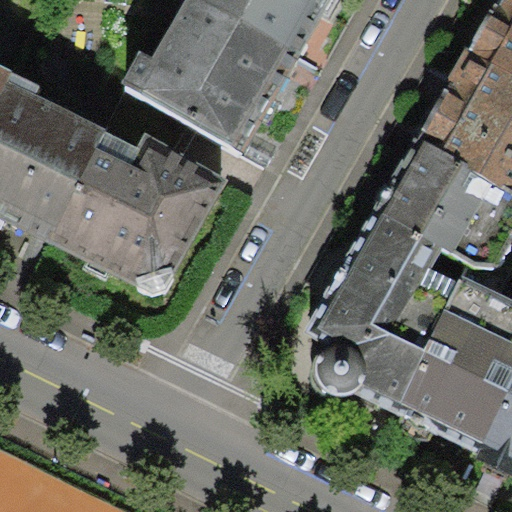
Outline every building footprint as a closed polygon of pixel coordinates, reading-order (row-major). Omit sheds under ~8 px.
[(193,0),(189,7),(289,64),(305,38),(326,0),(193,0)] [(511,0),(500,19),(491,13),(484,26),(464,60),(474,65),(511,86),(511,0)] [(189,7),(134,103),(181,129),(236,160),(252,131),(289,64),(189,7)] [(511,86),(474,65),(457,95),(449,88),(436,110),(413,150),(511,206),(511,86)] [(162,162),(181,129),(134,103),(121,95),(103,133),(140,154),(130,173),(115,165),(119,156),(97,145),(46,249),(46,250),(133,291),(135,296),(147,302),(160,298),(167,285),(166,281),(180,256),(216,193),(162,162)] [(97,145),(0,97),(0,226),(46,249),(97,145)] [(372,219),(373,220),(435,255),(465,272),(470,274),(490,240),(505,248),(511,235),(511,206),(413,150),(380,204),(372,219)] [(410,297),(435,255),(373,220),(347,267),(345,266),(342,271),(333,266),(326,273),(323,278),(319,287),(318,293),(327,298),(304,340),(336,358),(332,359),(329,360),(325,362),(322,365),(319,369),(317,374),(316,379),(316,382),(318,388),(320,391),(324,395),(330,398),(336,399),(340,399),(345,397),(347,396),(353,399),(394,418),(445,314),(410,297)] [(440,443),(476,458),(511,383),(511,319),(491,309),(507,277),(470,274),(465,272),(445,314),(394,418),(394,420),(399,423),(395,432),(400,437),(405,441),(414,444),(422,445),(426,437),(440,443)] [(511,383),(476,458),(477,459),(475,462),(481,464),(478,476),(500,487),(507,477),(511,479),(511,383)]
